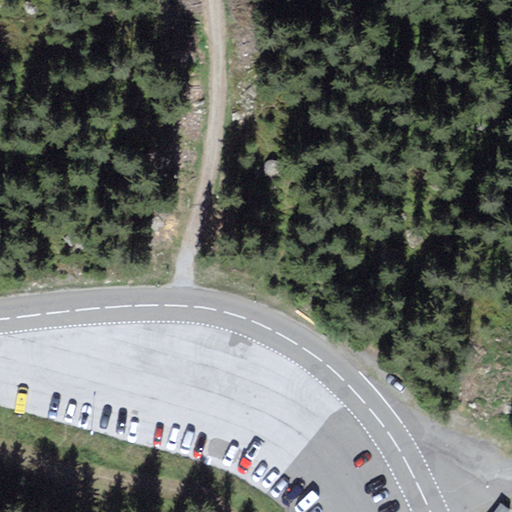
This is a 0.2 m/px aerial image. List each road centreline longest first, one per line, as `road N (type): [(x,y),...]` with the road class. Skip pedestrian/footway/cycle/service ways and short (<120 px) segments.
road 1 (tertiary): [(385,428),(300,345),(213,308),(0,318)]
road 2 (track): [(211,0),(219,52),(213,141),(174,304)]
road 3 (residential): [(511,480),(403,420),(385,428)]
